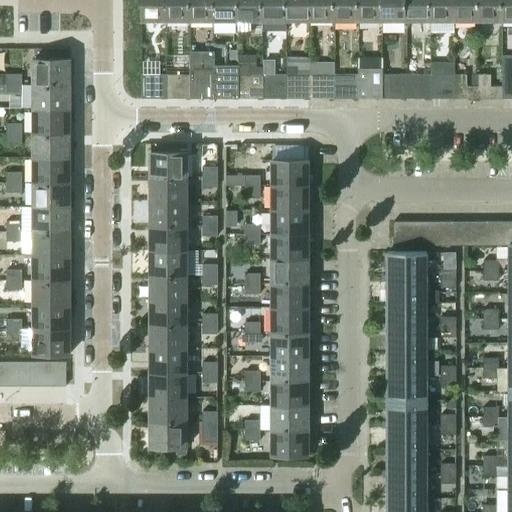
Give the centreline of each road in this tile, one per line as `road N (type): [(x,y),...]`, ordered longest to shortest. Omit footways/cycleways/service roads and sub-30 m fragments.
road 1 (residential): [(103,117),(102,419)]
road 2 (residential): [(349,488),(345,188)]
road 3 (residential): [(103,117),(344,125)]
road 4 (residential): [(109,486),(349,488)]
road 5 (residential): [(344,125),(511,125)]
road 6 (residential): [(511,188),(345,188)]
